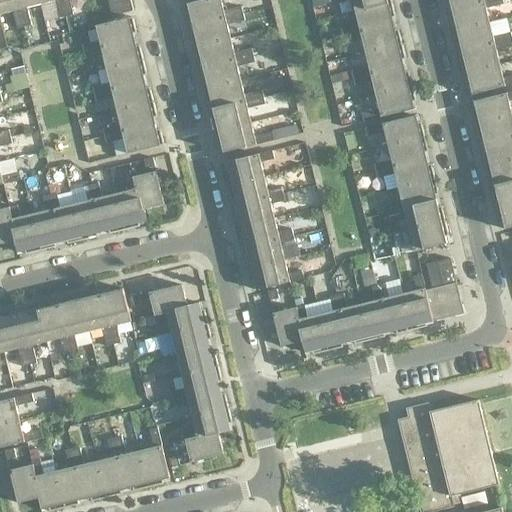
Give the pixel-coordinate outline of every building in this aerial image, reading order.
[(24,27),(17,0),(0,0),(0,14),(13,11),(17,29),(24,27)] [(17,0),(24,27),(31,25),(27,8),(41,5),(39,0),(17,0)] [(66,17),(62,0),(39,0),(41,5),(55,1),(59,19),(66,17)] [(62,0),(66,17),(73,15),(69,0),(62,0)] [(133,11),(130,0),(111,0),(109,1),(113,16),(133,11)] [(224,11),(221,0),(204,0),(184,5),(188,21),(191,20),(192,26),(243,14),(241,7),(224,11)] [(334,0),(334,1),(338,0),(352,0),(355,11),(391,2),(390,0),(334,0)] [(445,0),(447,5),(450,4),(452,10),(490,0),(445,0)] [(503,4),(502,0),(490,0),(452,10),(453,16),(449,17),(453,32),(489,22),(486,8),(503,4)] [(395,17),(391,2),(355,11),(359,25),(341,29),(343,36),(393,24),(392,18),(395,17)] [(244,21),(243,14),(192,26),(194,32),(191,32),(194,47),(231,39),(227,25),(244,21)] [(137,33),(133,18),(96,26),(100,41),(83,46),(84,52),(135,40),(133,34),(137,33)] [(493,37),(489,22),(453,32),(457,46),(460,45),(462,51),(511,39),(510,32),(493,37)] [(395,30),(393,24),(343,36),(345,43),(362,39),(366,53),(402,44),(398,29),(395,30)] [(234,53),(231,39),(194,47),(198,62),(201,62),(203,67),(253,55),(251,49),(234,53)] [(511,46),(511,39),(462,51),(463,57),(459,58),(463,73),(499,64),(496,50),(511,46)] [(136,46),(135,40),(84,52),(86,59),(103,55),(107,69),(143,60),(140,45),(136,46)] [(334,41),(322,44),(326,56),(337,53),(334,41)] [(406,60),(402,44),(366,53),(369,67),(352,71),(353,78),(403,66),(402,60),(406,60)] [(255,62),(253,55),(203,67),(204,73),(201,74),(204,89),(241,80),(237,66),(255,62)] [(147,75),(143,60),(107,69),(110,83),(93,87),(95,94),(145,82),(143,76),(147,75)] [(511,75),(503,78),(499,64),(463,73),(467,88),(470,87),(472,94),(511,84),(511,75)] [(405,72),(403,66),(353,78),(355,85),(372,80),(376,95),(412,86),(408,71),(405,72)] [(244,95),(241,80),(204,89),(208,104),(211,103),(213,109),(263,97),(262,90),(244,95)] [(146,88),(145,82),(95,94),(96,101),(114,97),(117,111),(154,102),(150,87),(146,88)] [(416,101),(412,86),(376,95),(379,109),(362,113),(364,121),(414,109),(412,102),(416,101)] [(511,100),(511,91),(474,101),(475,108),(472,109),(475,124),(511,116),(508,101),(511,100)] [(265,104),(263,97),(213,109),(214,115),(211,116),(214,131),(251,122),(247,108),(265,104)] [(157,117),(154,102),(117,111),(121,125),(103,129),(105,136),(155,124),(154,118),(157,117)] [(418,123),(416,116),(366,128),(368,136),(385,132),(388,146),(425,137),(421,122),(418,123)] [(511,117),(511,116),(475,124),(479,139),(483,138),(484,144),(511,137),(511,117)] [(254,137),(251,122),(214,131),(218,146),(222,146),(223,152),(274,140),(272,132),(254,137)] [(157,130),(155,124),(105,136),(107,143),(124,139),(128,154),(164,145),(160,129),(157,130)] [(296,124),(277,129),(279,139),(298,134),(296,124)] [(0,132),(0,139),(11,137),(9,130),(0,132)] [(0,146),(12,144),(11,137),(0,139),(0,146)] [(428,152),(425,137),(388,146),(392,160),(374,164),(376,171),(426,159),(425,153),(428,152)] [(511,137),(484,144),(486,150),(482,151),(486,166),(511,159),(511,137)] [(274,159),(272,151),(226,162),(228,169),(224,170),(228,185),(264,176),(261,162),(274,159)] [(155,166),(153,158),(144,160),(146,168),(155,166)] [(428,165),(426,159),(376,171),(378,178),(395,174),(399,188),(435,179),(431,164),(428,165)] [(511,159),(486,166),(489,181),(493,180),(494,186),(511,181),(511,159)] [(2,176),(0,169),(0,184),(21,180),(19,172),(2,176)] [(125,179),(128,191),(138,188),(143,209),(164,204),(156,171),(125,179)] [(267,191),(264,176),(228,185),(231,200),(235,199),(236,205),(283,194),(281,187),(267,191)] [(439,194),(435,179),(399,188),(389,190),(392,204),(385,206),(386,213),(436,201),(435,195),(439,194)] [(511,181),(494,186),(496,192),(492,193),(496,208),(511,204),(511,181)] [(99,183),(92,185),(103,232),(109,230),(110,234),(125,230),(116,194),(102,197),(99,183)] [(103,232),(92,185),(85,187),(88,201),(74,204),(83,240),(97,237),(96,233),(103,232)] [(138,188),(128,191),(116,194),(125,230),(140,226),(139,223),(146,221),(143,209),(138,188)] [(285,203),(292,202),(290,193),(283,194),(285,203)] [(56,194),(50,195),(61,242),(67,240),(68,244),(83,240),(74,204),(60,208),(56,194)] [(284,201),(283,194),(236,205),(238,211),(234,212),(238,227),(274,218),(271,204),(284,201)] [(61,242),(50,195),(43,197),(46,211),(31,214),(40,251),(55,247),(54,243),(61,242)] [(438,207),(436,201),(386,213),(388,220),(405,216),(409,230),(445,221),(442,206),(438,207)] [(511,204),(496,208),(500,223),(503,222),(505,230),(511,227),(511,204)] [(0,244),(15,241),(10,220),(20,217),(17,205),(0,209),(0,244)] [(31,214),(20,217),(10,220),(15,241),(18,252),(24,251),(25,254),(40,251),(31,214)] [(278,233),(274,218),(238,227),(241,242),(245,242),(247,248),(293,236),(291,229),(278,233)] [(449,236),(445,221),(409,230),(412,244),(395,248),(397,256),(447,244),(445,237),(449,236)] [(374,228),(368,230),(371,239),(380,236),(379,231),(375,232),(374,228)] [(295,243),(293,236),(247,248),(248,254),(245,254),(248,269),(284,261),(281,246),(295,243)] [(457,283),(450,258),(437,261),(443,286),(457,283)] [(288,275),(284,261),(248,269),(252,284),(255,284),(257,290),(304,279),(302,271),(288,275)] [(443,286),(437,261),(426,264),(432,289),(443,286)] [(375,268),(362,271),(366,287),(378,284),(375,268)] [(425,290),(422,274),(414,276),(417,290),(403,293),(412,330),(427,326),(426,323),(433,321),(425,290)] [(386,283),(379,285),(390,332),(396,330),(397,334),(412,330),(403,293),(389,297),(386,283)] [(462,305),(457,283),(443,286),(432,289),(425,290),(433,321),(456,316),(455,312),(458,306),(462,305)] [(149,293),(154,313),(187,305),(182,285),(149,293)] [(390,332),(379,285),(372,286),(375,300),(361,304),(370,340),(385,337),(384,333),(390,332)] [(110,292),(109,286),(99,288),(113,344),(120,343),(116,325),(131,321),(123,288),(110,292)] [(113,344),(99,288),(90,290),(91,296),(80,299),(88,332),(102,328),(107,346),(113,344)] [(268,292),(270,300),(278,298),(277,290),(268,292)] [(343,294),(337,295),(348,342),(354,341),(355,344),(370,340),(361,304),(347,307),(343,294)] [(129,297),(131,306),(140,304),(138,295),(129,297)] [(348,342),(337,295),(330,297),(333,311),(320,314),(329,351),(343,347),(342,344),(348,342)] [(68,302),(67,296),(58,298),(71,355),(78,353),(74,335),(88,332),(80,299),(68,302)] [(71,355),(58,298),(48,301),(50,306),(38,309),(46,342),(60,339),(64,356),(71,355)] [(198,302),(187,305),(154,313),(156,324),(168,321),(171,334),(208,325),(204,309),(200,310),(198,302)] [(26,312),(25,306),(16,309),(29,365),(36,363),(32,346),(46,342),(38,309),(26,312)] [(294,308),(302,341),(305,353),(312,351),(313,355),(329,351),(320,314),(307,317),(304,306),(294,308)] [(302,341),(294,308),(273,313),(281,346),(302,341)] [(29,365),(16,309),(6,311),(8,317),(0,318),(0,336),(4,353),(18,349),(22,367),(29,365)] [(211,339),(208,325),(171,334),(175,347),(161,350),(162,357),(209,346),(208,340),(211,339)] [(210,351),(209,346),(162,357),(164,364),(178,360),(181,375),(218,366),(214,351),(210,351)] [(221,381),(218,366),(181,375),(185,389),(171,392),(173,399),(219,388),(218,382),(221,381)] [(144,384),(155,381),(154,373),(142,376),(144,384)] [(221,394),(219,388),(173,399),(174,406),(188,402),(191,416),(228,407),(224,393),(221,394)] [(33,402),(31,394),(0,401),(0,424),(19,420),(16,406),(33,402)] [(498,485),(477,400),(430,412),(428,403),(406,409),(408,418),(398,420),(419,505),(428,502),(430,511),(433,511),(453,507),(451,497),(498,485)] [(232,423),(228,407),(191,416),(195,429),(183,432),(185,442),(218,434),(230,431),(228,424),(232,423)] [(23,434),(19,420),(0,424),(0,448),(42,438),(40,430),(23,434)] [(170,479),(157,429),(149,430),(154,448),(140,451),(149,488),(164,484),(163,481),(170,479)] [(224,455),(218,434),(185,442),(190,463),(224,455)] [(121,437),(114,439),(127,490),(133,488),(134,492),(149,488),(140,451),(126,455),(121,437)] [(127,490),(114,439),(107,441),(112,458),(97,461),(106,498),(122,495),(121,491),(127,490)] [(79,447),(72,449),(85,500),(90,498),(91,502),(106,498),(97,461),(83,465),(79,447)] [(13,449),(5,451),(7,460),(15,458),(13,449)] [(85,500),(72,449),(65,451),(69,468),(56,471),(65,508),(80,505),(79,501),(85,500)] [(40,460),(37,450),(29,452),(31,462),(40,460)] [(169,459),(171,468),(179,466),(177,457),(169,459)] [(31,466),(39,499),(41,510),(48,509),(49,511),(65,508),(56,471),(43,475),(40,460),(31,462),(32,465),(31,466)] [(39,499),(31,466),(10,471),(17,504),(39,499)]
